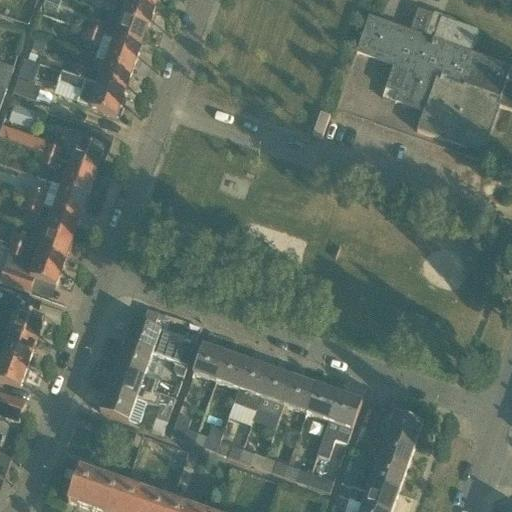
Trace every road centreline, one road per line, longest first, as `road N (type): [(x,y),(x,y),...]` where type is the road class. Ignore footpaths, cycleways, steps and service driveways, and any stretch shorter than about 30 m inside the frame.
road 1 (residential): [(494,414),(102,272)]
road 2 (residential): [(511,230),(160,101)]
road 3 (residential): [(21,511),(102,272)]
road 4 (residential): [(102,272),(160,101)]
